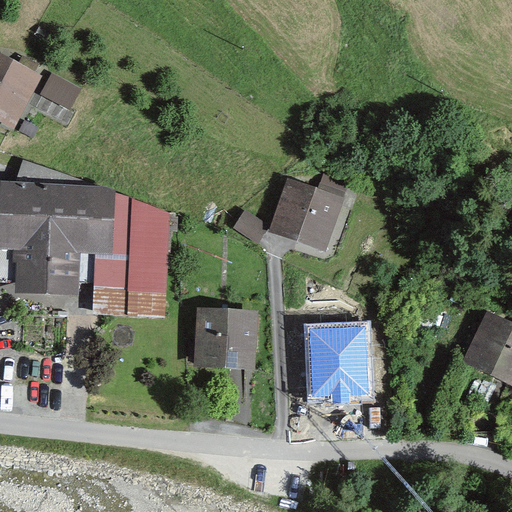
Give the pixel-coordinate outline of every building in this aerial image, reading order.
[(0,63),(0,113),(9,118),(36,67),(23,59),(15,73),(0,63)] [(44,93),(69,107),(79,90),(53,76),(44,93)] [(61,176),(27,164),(23,175),(22,191),(0,189),(0,281),(11,282),(12,275),(19,276),(20,263),(26,263),(25,286),(69,288),(69,276),(98,277),(97,288),(163,291),(165,268),(160,268),(162,213),(113,195),(100,195),(100,188),(61,174),(61,176)] [(288,207),(281,228),(319,241),(333,202),(340,205),(343,194),(320,186),(317,196),(288,186),(281,205),(288,207)] [(236,227),(257,240),(265,228),(245,214),(236,227)] [(258,318),(200,315),(199,339),(206,339),(204,360),(246,362),(247,351),(253,352),(255,329),(257,330),(258,318)] [(437,344),(443,322),(420,315),(414,337),(437,344)] [(477,361),(511,377),(511,330),(488,319),(479,337),(484,341),(477,361)]
